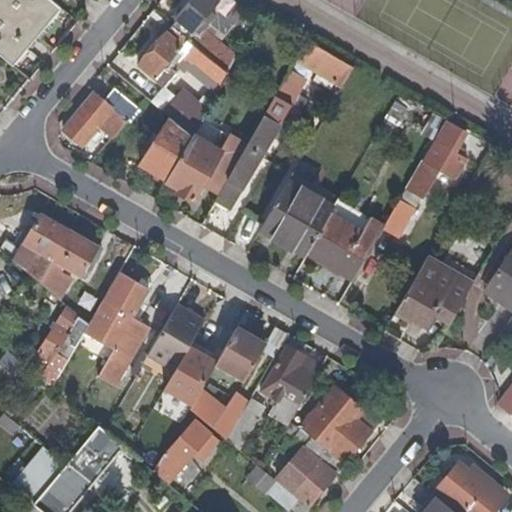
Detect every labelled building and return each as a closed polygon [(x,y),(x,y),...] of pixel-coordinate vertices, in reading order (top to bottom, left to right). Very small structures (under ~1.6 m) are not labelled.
[(0,0),(0,33),(26,54),(70,0),(0,0)] [(218,0),(194,0),(173,26),(197,46),(228,72),(237,56),(229,52),(204,31),(216,16),(212,12),(220,2),(218,0)] [(235,23),(249,4),(241,0),(238,0),(227,17),(235,23)] [(180,58),(218,91),(229,73),(228,72),(197,46),(173,26),(140,66),(163,85),(172,75),(169,73),(180,58)] [(337,80),(344,84),(355,66),(309,39),(299,58),(319,69),(337,80)] [(330,92),(337,80),(319,69),(312,81),(330,92)] [(308,79),(292,70),(231,174),(221,191),(215,201),(231,211),(273,138),(284,144),(304,111),(292,105),(308,79)] [(167,109),(174,91),(160,86),(153,104),(167,109)] [(104,101),(95,93),(65,130),(83,145),(101,124),(114,136),(138,108),(115,88),(104,101)] [(389,113),(434,140),(447,118),(401,92),(389,113)] [(173,99),(165,113),(169,116),(193,136),(200,122),(173,99)] [(169,116),(142,164),(168,179),(185,148),(192,137),(193,136),(169,116)] [(424,160),(406,190),(423,199),(440,169),(456,178),(467,159),(455,152),(467,132),(447,121),(424,160)] [(209,128),(200,122),(193,136),(192,137),(201,143),(209,128)] [(209,162),(185,148),(168,179),(166,182),(179,189),(178,193),(194,202),(205,182),(221,191),(231,174),(209,162)] [(166,182),(168,179),(142,164),(139,169),(165,184),(166,182)] [(336,206),(289,179),(259,230),(306,256),(308,253),(330,215),(336,206)] [(414,209),(399,200),(383,228),(399,237),(414,209)] [(23,246),(13,260),(40,282),(53,259),(69,230),(47,217),(47,218),(41,215),(32,231),(23,246)] [(308,253),(354,279),(383,228),(370,220),(363,234),(330,215),(308,253)] [(26,228),(17,243),(23,246),(32,231),(26,228)] [(53,259),(61,264),(88,279),(104,252),(98,248),(99,247),(69,230),(53,259)] [(13,260),(23,246),(17,243),(10,238),(1,250),(13,260)] [(504,304),(511,309),(511,251),(487,288),(507,301),(504,304)] [(474,284),(427,258),(398,309),(427,326),(435,312),(452,322),(474,284)] [(58,270),(61,264),(53,259),(40,282),(58,298),(70,277),(58,270)] [(130,277),(121,272),(109,293),(90,325),(85,333),(115,350),(100,377),(116,386),(151,327),(134,317),(151,289),(141,283),(130,277)] [(143,279),(141,283),(151,289),(153,284),(143,279)] [(487,288),(485,291),(504,304),(507,301),(487,288)] [(204,320),(178,305),(147,359),(173,374),(164,391),(192,407),(201,391),(206,382),(218,361),(190,345),(204,320)] [(38,354),(46,360),(51,365),(80,316),(68,306),(38,354)] [(10,346),(7,349),(24,363),(54,387),(85,333),(90,325),(80,316),(51,365),(46,360),(39,369),(10,346)] [(265,344),(262,351),(273,358),(288,333),(276,326),(265,344)] [(262,351),(265,344),(238,329),(219,363),(246,378),(262,351)] [(271,414),(288,425),(291,420),(322,366),(287,346),(262,390),(279,400),(271,414)] [(0,358),(17,371),(24,363),(7,349),(6,348),(0,355),(0,358)] [(511,385),(498,404),(510,415),(511,412),(511,385)] [(337,387),(302,429),(344,463),(371,430),(357,418),(364,409),(337,387)] [(225,411),(201,391),(192,407),(191,409),(226,437),(238,417),(227,407),(225,411)] [(261,405),(249,398),(238,417),(226,437),(236,447),(261,405)] [(159,463),(154,472),(168,483),(194,453),(199,456),(207,446),(211,449),(218,440),(195,421),(159,463)] [(82,511),(132,453),(106,431),(99,426),(66,466),(34,504),(43,511),(82,511)] [(301,449),(276,479),(297,498),(308,506),(344,463),(302,429),(301,428),(291,441),(301,449)] [(0,466),(8,471),(22,450),(0,436),(0,466)] [(51,453),(19,492),(34,504),(66,466),(51,453)] [(435,490),(439,493),(461,511),(501,511),(510,502),(459,461),(435,490)] [(288,509),(297,498),(276,479),(263,469),(253,480),(288,509)] [(461,511),(439,493),(436,496),(437,496),(455,511),(461,511)] [(423,511),(455,511),(437,496),(423,511)]
